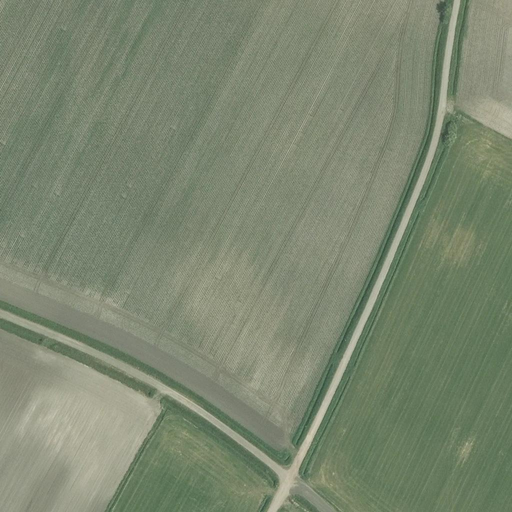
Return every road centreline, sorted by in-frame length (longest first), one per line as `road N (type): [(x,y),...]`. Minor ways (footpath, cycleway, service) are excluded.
road 1 (unclassified): [(456,0),(434,142),(288,480)]
road 2 (unclassified): [(288,480),(153,383),(0,314)]
